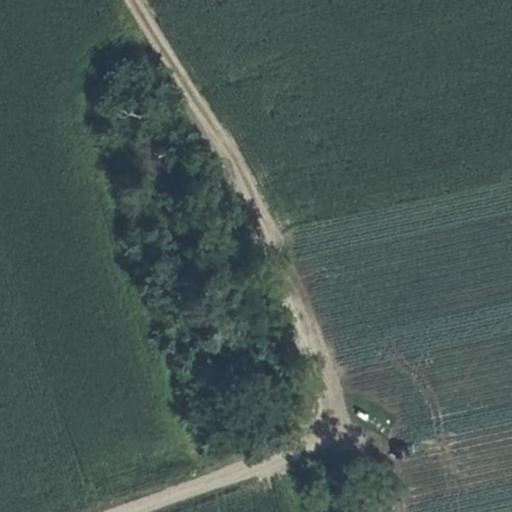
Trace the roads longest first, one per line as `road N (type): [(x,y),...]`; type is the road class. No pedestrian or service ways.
road 1 (track): [(144,0),(333,412),(334,423),(286,453)]
road 2 (track): [(129,511),(286,453)]
